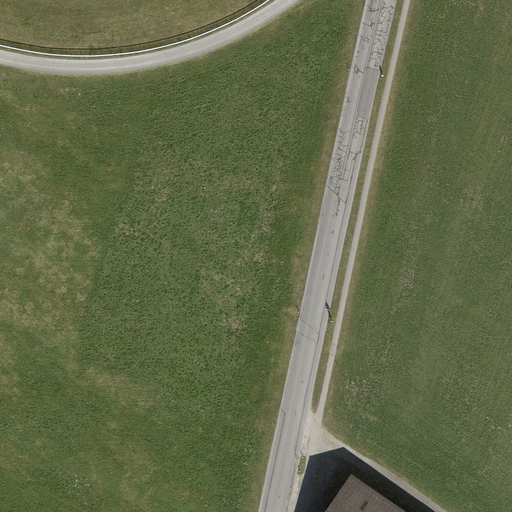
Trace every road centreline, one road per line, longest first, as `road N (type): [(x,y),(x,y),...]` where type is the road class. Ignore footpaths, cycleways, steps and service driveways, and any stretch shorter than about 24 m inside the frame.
road 1 (tertiary): [(384,0),(273,511)]
road 2 (track): [(285,0),(183,52),(125,64),(59,67),(0,58)]
road 3 (track): [(292,426),(316,433),(434,511)]
